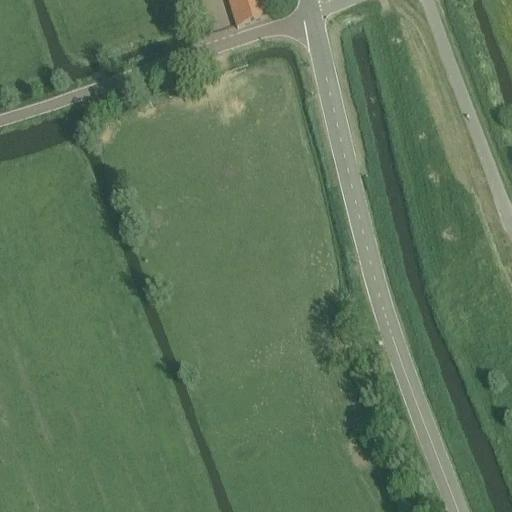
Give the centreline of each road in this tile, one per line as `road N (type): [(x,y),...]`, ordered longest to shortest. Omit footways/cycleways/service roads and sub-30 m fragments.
road 1 (unclassified): [(457,511),(382,309),(313,17)]
road 2 (unclassified): [(0,123),(313,17)]
road 3 (unknown): [(382,0),(420,43),(511,287)]
